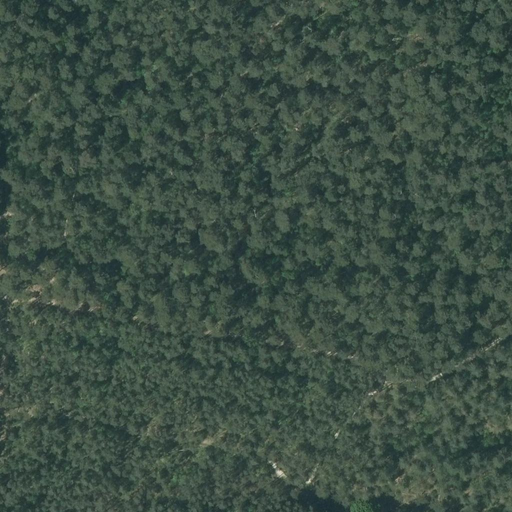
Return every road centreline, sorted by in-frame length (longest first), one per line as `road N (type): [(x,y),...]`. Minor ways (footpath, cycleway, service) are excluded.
road 1 (track): [(16,295),(212,336)]
road 2 (track): [(385,378),(212,336)]
